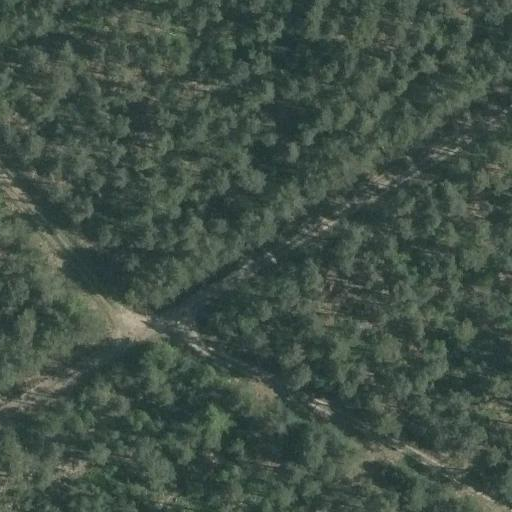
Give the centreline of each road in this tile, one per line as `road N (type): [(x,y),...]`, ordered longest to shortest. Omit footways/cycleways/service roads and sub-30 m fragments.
road 1 (track): [(0,173),(124,319),(159,324),(511,511)]
road 2 (track): [(0,420),(511,109)]
